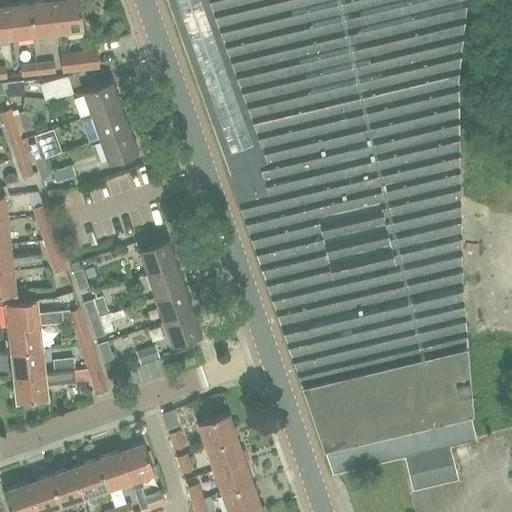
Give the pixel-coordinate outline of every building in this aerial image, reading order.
[(34,35),(58,33),(55,0),(31,3),(34,35)] [(57,0),(55,0),(58,33),(83,30),(79,0),(57,0)] [(168,0),(200,87),(241,204),(305,391),(333,470),(340,468),(403,454),(448,443),(475,437),(468,409),(471,408),(459,281),(459,245),(456,83),(459,53),(464,0),(168,0)] [(10,38),(34,35),(31,3),(6,6),(10,38)] [(0,39),(10,38),(6,6),(0,6),(0,39)] [(62,62),(63,76),(64,76),(64,72),(99,68),(97,48),(61,53),(62,62)] [(39,74),(55,73),(54,60),(38,62),(39,74)] [(39,74),(38,62),(20,64),(21,76),(39,74)] [(45,99),(45,100),(72,91),(68,77),(40,86),(45,99)] [(92,116),(122,106),(114,81),(83,92),(84,95),(74,98),(80,117),(91,113),(92,116)] [(45,101),(45,100),(45,99),(24,96),(22,108),(44,111),(45,101)] [(101,140),(131,129),(122,106),(92,116),(101,140)] [(0,114),(5,129),(17,125),(11,108),(0,111),(0,114)] [(11,146),(23,142),(17,125),(5,129),(11,146)] [(131,129),(101,140),(109,164),(139,153),(131,129)] [(35,163),(45,159),(44,157),(57,153),(51,137),(39,141),(38,140),(28,144),(35,163)] [(16,162),(28,157),(23,142),(11,146),(16,162)] [(28,157),(16,162),(22,178),(33,174),(28,157)] [(50,176),(45,159),(35,163),(41,179),(50,176)] [(56,182),(76,175),(72,164),(52,171),(56,182)] [(0,221),(8,221),(6,196),(0,196),(0,221)] [(37,224),(50,220),(44,204),(32,208),(37,224)] [(43,241),(57,240),(50,220),(37,224),(43,241)] [(0,246),(11,245),(8,221),(0,221),(0,246)] [(49,258),(61,253),(57,240),(43,241),(49,258)] [(178,264),(169,240),(139,251),(148,275),(178,264)] [(0,270),(13,269),(43,265),(42,255),(12,258),(11,245),(0,246),(0,270)] [(61,253),(49,258),(54,273),(67,269),(61,253)] [(81,269),(78,262),(71,264),(73,271),(72,272),(78,289),(88,286),(82,268),(81,269)] [(156,299),(186,288),(178,264),(148,275),(156,299)] [(13,269),(0,270),(0,295),(16,294),(13,269)] [(165,323),(195,312),(186,288),(156,299),(165,323)] [(83,302),(89,320),(107,313),(106,311),(107,311),(107,310),(138,299),(134,289),(111,295),(103,298),(102,296),(83,302)] [(73,329),(86,325),(80,306),(70,311),(69,309),(63,310),(38,313),(37,300),(7,303),(10,328),(40,325),(64,322),(71,321),(73,329)] [(195,312),(165,323),(173,347),(204,336),(195,312)] [(107,313),(89,320),(95,338),(105,334),(105,333),(113,330),(107,313)] [(13,352),(43,349),(40,325),(10,328),(13,352)] [(79,346),(92,341),(86,325),(73,329),(79,346)] [(112,352),(107,340),(97,343),(104,362),(114,358),(112,352)] [(96,358),(97,358),(92,341),(79,346),(84,362),(85,362),(96,358)] [(15,377),(45,373),(43,349),(13,352),(15,377)] [(96,358),(85,362),(87,368),(91,379),(95,393),(107,389),(96,358)] [(75,370),(45,373),(15,377),(18,402),(48,398),(47,384),(76,381),(75,370)] [(206,447),(237,436),(229,412),(198,423),(206,447)] [(174,451),(184,447),(178,431),(168,434),(174,451)] [(214,470),(245,459),(237,436),(206,447),(214,470)] [(144,486),(141,476),(154,472),(144,441),(120,450),(131,480),(134,489),(142,486),(144,486)] [(479,500),(492,504),(505,452),(492,449),(479,500)] [(107,488),(131,480),(120,450),(97,458),(107,488)] [(182,474),(192,471),(186,454),(176,458),(182,474)] [(95,492),(107,488),(97,458),(74,466),(84,496),(89,511),(100,507),(95,492)] [(222,494),(253,483),(245,459),(214,470),(222,494)] [(61,504),(84,496),(74,466),(50,474),(61,504)] [(37,511),(38,511),(61,504),(50,474),(27,482),(37,511)] [(11,511),(37,511),(27,482),(3,490),(11,511)] [(228,511),(244,511),(261,506),(253,483),(222,494),(228,511)] [(193,505),(203,501),(197,485),(187,488),(193,505)] [(142,486),(134,489),(141,510),(149,507),(145,496),(142,486)] [(149,508),(165,503),(160,491),(145,497),(149,508)] [(206,511),(203,501),(193,505),(195,511),(206,511)] [(134,511),(131,502),(115,508),(116,511),(134,511)]
